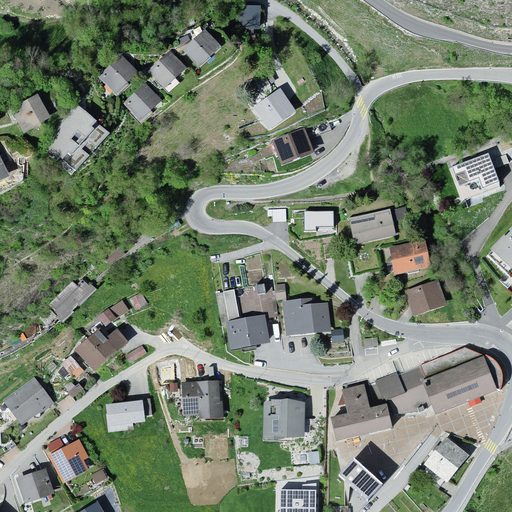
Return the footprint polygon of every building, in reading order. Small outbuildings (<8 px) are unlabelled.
[(259,3),(248,3),(248,6),(241,6),(241,29),(260,29),(260,6),(259,6),(259,3)] [(221,48),(204,28),(181,49),(198,68),(221,48)] [(186,67),(170,50),(148,71),(164,88),(186,67)] [(140,75),(121,54),(98,76),(117,96),(140,75)] [(163,101),(145,82),(123,101),(140,121),(163,101)] [(280,89),(254,107),(269,130),(296,112),(280,89)] [(51,117),(37,93),(17,105),(21,112),(14,116),(23,132),(51,117)] [(110,134),(77,105),(43,142),(76,172),(110,134)] [(317,154),(307,128),(273,142),(283,167),(317,154)] [(490,153),(452,167),(465,201),(502,186),(490,153)] [(0,181),(10,177),(0,156),(0,181)] [(390,209),(350,217),(356,244),(396,235),(390,209)] [(336,210),(307,212),(307,233),(337,232),(336,210)] [(275,211),(276,222),(288,221),(288,211),(275,211)] [(511,226),(491,249),(511,269),(511,226)] [(426,239),(391,247),(396,274),(432,266),(426,239)] [(81,286),(73,278),(46,303),(62,321),(96,290),(87,280),(81,286)] [(440,280),(407,290),(415,314),(448,304),(440,280)] [(144,293),(132,298),(138,311),(150,305),(144,293)] [(302,297),(282,300),(287,339),(333,333),(330,302),(303,305),(302,297)] [(123,299),(98,317),(106,328),(131,310),(123,299)] [(268,315),(226,322),(231,349),(272,342),(268,315)] [(98,330),(75,350),(94,373),(130,344),(118,329),(105,339),(98,330)] [(468,348),(422,365),(437,415),(500,390),(506,380),(504,371),(496,362),(493,357),(483,355),(468,348)] [(70,358),(64,366),(79,379),(85,372),(70,358)] [(431,405),(417,368),(378,382),(385,398),(394,397),(396,416),(421,413),(431,405)] [(56,404),(35,376),(2,400),(23,428),(56,404)] [(220,382),(183,383),(184,413),(198,413),(198,422),(221,421),(220,382)] [(370,408),(365,384),(342,389),(347,412),(332,415),(337,440),(394,428),(389,404),(370,408)] [(148,417),(155,416),(152,399),(146,399),(148,417)] [(144,400),(107,405),(110,428),(147,424),(144,400)] [(306,403),(264,402),(263,441),(305,442),(306,403)] [(471,456),(448,438),(425,467),(448,486),(471,456)] [(94,470),(79,440),(50,455),(65,485),(94,470)] [(385,485),(356,459),(341,475),(369,501),(385,485)] [(57,495),(47,468),(16,479),(25,506),(57,495)] [(317,511),(317,490),(279,490),(279,511),(317,511)] [(105,511),(99,501),(80,511),(105,511)]
